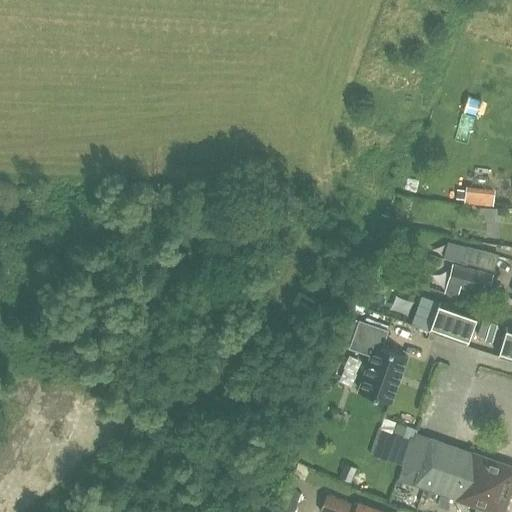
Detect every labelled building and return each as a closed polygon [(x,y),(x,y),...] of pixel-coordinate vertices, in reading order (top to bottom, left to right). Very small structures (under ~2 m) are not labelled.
[(481,188),(479,205),(493,206),(495,189),(481,188)] [(501,223),(501,208),(484,208),(483,222),(501,223)] [(499,254),(467,246),(452,242),(448,258),(462,262),(494,271),(499,254)] [(458,296),(461,288),(488,296),(493,274),(453,263),(444,292),(458,296)] [(431,330),(440,333),(466,343),(476,314),(442,302),(431,330)] [(370,355),(357,391),(391,403),(408,357),(381,348),(388,329),(358,319),(348,347),(370,355)] [(511,328),(508,327),(499,356),(511,359),(511,328)] [(380,421),(378,428),(393,433),(396,423),(382,418),(380,421)] [(403,465),(397,480),(412,486),(416,485),(428,489),(449,496),(476,506),(474,511),(502,511),(511,483),(511,466),(431,439),(412,433),(403,465)] [(344,462),(338,475),(351,481),(357,467),(344,462)] [(319,511),(383,511),(358,502),(357,505),(327,494),(319,511)]
